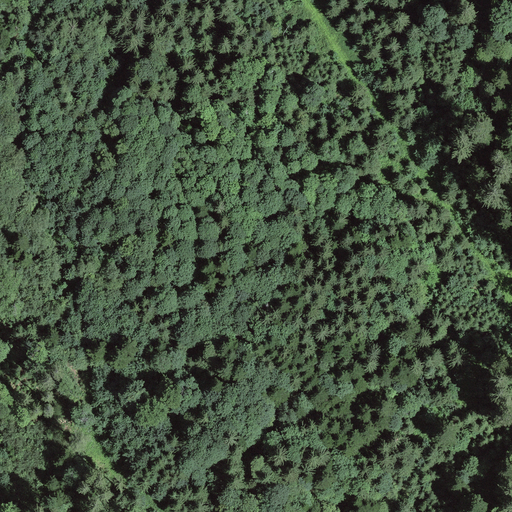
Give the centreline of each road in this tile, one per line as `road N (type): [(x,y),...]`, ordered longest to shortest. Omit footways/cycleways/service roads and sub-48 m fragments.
road 1 (track): [(27,0),(31,35),(17,120),(23,175),(71,278),(88,353),(77,511)]
road 2 (track): [(298,0),(452,227),(511,298)]
